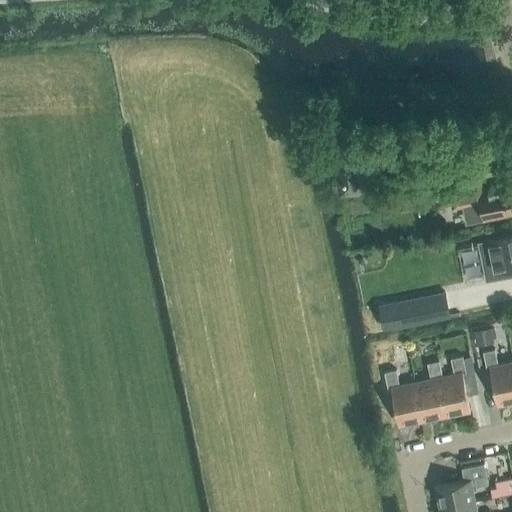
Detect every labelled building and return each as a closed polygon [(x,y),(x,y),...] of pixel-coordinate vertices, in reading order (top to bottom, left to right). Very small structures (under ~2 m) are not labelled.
[(494,162),(504,161),(501,145),(491,147),(494,162)] [(370,190),(363,147),(332,152),(339,195),(370,190)] [(511,214),(511,193),(510,183),(483,188),(480,171),(447,177),(453,206),(461,205),(464,222),(483,218),(484,220),(511,214)] [(426,175),(416,177),(418,189),(428,187),(426,175)] [(398,196),(395,181),(384,184),(387,198),(398,196)] [(511,234),(478,241),(486,280),(511,274),(511,234)] [(449,315),(445,291),(396,301),(401,325),(411,323),(449,315)] [(492,337),(489,325),(474,329),(476,340),(492,337)] [(511,400),(511,360),(498,363),(495,348),(483,350),(487,367),(490,366),(498,403),(511,400)] [(454,372),(443,375),(439,376),(447,414),(471,409),(463,372),(466,371),(463,354),(451,357),(454,372)] [(439,376),(443,375),(439,359),(428,362),(431,377),(415,381),(423,419),(447,414),(439,376)] [(423,419),(415,381),(400,384),(397,368),(385,371),(388,387),(392,387),(399,423),(423,419)] [(436,485),(441,508),(475,501),(472,486),(488,483),(484,462),(462,467),(464,479),(436,485)] [(497,486),(490,487),(492,496),(511,491),(511,476),(495,480),(497,486)] [(487,511),(477,511),(475,501),(441,508),(441,511),(492,511),(487,511)]
